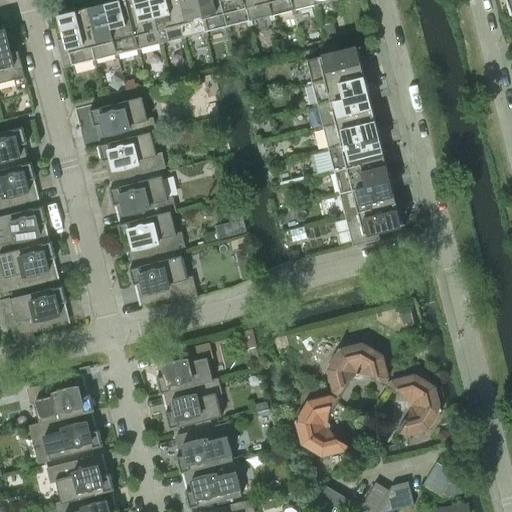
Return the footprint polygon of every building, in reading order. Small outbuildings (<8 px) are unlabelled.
[(126,0),(119,0),(104,4),(117,54),(119,54),(137,49),(138,54),(142,53),(141,48),(139,49),(126,0)] [(150,0),(126,0),(139,49),(141,48),(159,44),(160,48),(165,47),(163,43),(161,43),(150,0)] [(173,0),(150,0),(161,43),(163,43),(181,38),(182,43),(187,42),(185,37),(183,38),(173,0)] [(197,0),(173,0),(183,38),(185,37),(203,33),(205,37),(209,36),(208,32),(206,32),(197,0)] [(220,0),(197,0),(206,32),(208,32),(225,27),(227,32),(231,30),(230,26),(228,26),(220,0)] [(244,0),(220,0),(228,26),(230,26),(248,22),(249,26),(253,25),(252,20),(250,21),(244,0)] [(267,0),(244,0),(250,21),(252,20),(270,16),(271,20),(275,19),(274,15),(272,15),(267,0)] [(291,0),(267,0),(272,15),(274,15),(292,10),(293,15),(297,14),(296,9),(294,10),(291,0)] [(315,0),(291,0),(294,10),(296,9),(314,5),(315,9),(319,8),(318,4),(316,4),(315,0)] [(104,4),(82,9),(95,60),(97,59),(115,55),(116,59),(120,58),(119,54),(117,54),(104,4)] [(82,9),(59,15),(65,39),(58,40),(64,67),(93,60),(94,65),(98,64),(97,59),(95,60),(82,9)] [(322,28),(325,40),(336,37),(333,25),(322,28)] [(5,29),(0,30),(0,83),(25,77),(18,50),(11,52),(5,29)] [(308,86),(313,85),(312,83),(363,70),(357,47),(306,60),(312,81),(307,82),(308,86)] [(363,70),(312,83),(313,85),(317,103),(313,104),(314,108),(318,107),(318,105),(368,92),(363,70)] [(134,79),(124,82),(126,90),(136,87),(134,79)] [(318,105),(318,107),(323,125),(318,126),(319,130),(324,129),(323,127),(374,114),(368,92),(318,105)] [(94,127),(99,126),(103,125),(104,130),(100,131),(104,144),(151,132),(151,133),(156,132),(152,119),(148,120),(142,97),(89,110),(94,127)] [(323,127),(324,129),(328,147),(324,148),(325,152),(329,151),(329,149),(379,137),(374,114),(323,127)] [(0,169),(27,163),(23,151),(20,152),(18,146),(27,144),(23,127),(0,132),(0,169)] [(151,132),(104,144),(98,145),(103,162),(112,160),(113,165),(109,166),(112,179),(112,180),(165,167),(161,154),(157,155),(151,133),(151,132)] [(329,149),(329,151),(334,169),(329,170),(330,174),(335,173),(334,171),(385,159),(379,137),(329,149)] [(385,159),(334,171),(335,173),(339,191),(335,192),(336,197),(340,195),(340,193),(390,181),(385,159)] [(32,162),(27,163),(0,169),(0,208),(36,199),(36,198),(35,198),(32,186),(28,187),(27,181),(36,179),(32,162)] [(114,206),(119,205),(123,204),(124,209),(120,210),(123,223),(171,211),(171,212),(176,211),(172,198),(168,199),(162,176),(109,189),(114,206)] [(340,193),(340,195),(345,213),(341,214),(342,219),(346,217),(345,215),(396,203),(390,181),(340,193)] [(345,215),(346,217),(353,246),(380,239),(378,231),(402,226),(396,203),(345,215)] [(0,253),(46,242),(43,230),(39,231),(38,225),(47,223),(43,206),(0,216),(0,253)] [(171,211),(123,223),(118,224),(122,241),(132,239),(133,245),(129,245),(132,258),(132,259),(184,246),(181,233),(176,234),(171,212),(171,211)] [(218,239),(247,232),(242,213),(229,216),(230,222),(215,226),(218,239)] [(52,241),(46,242),(0,253),(0,278),(1,279),(4,291),(56,278),(56,277),(55,277),(52,265),(48,266),(47,260),(56,258),(52,241)] [(133,286),(139,284),(143,283),(144,289),(140,290),(143,302),(143,304),(196,290),(192,277),(187,278),(182,256),(129,269),(133,286)] [(66,322),(63,309),(59,310),(58,305),(67,302),(63,285),(0,301),(0,307),(5,325),(12,323),(15,336),(67,323),(67,321),(66,322)] [(250,334),(249,326),(241,328),(242,336),(250,334)] [(385,383),(389,378),(383,355),(363,343),(341,348),(341,347),(339,348),(338,350),(339,350),(327,369),(333,392),(339,395),(345,384),(346,384),(346,383),(356,376),(359,377),(361,375),(361,374),(373,376),(373,377),(374,377),(374,376),(385,383)] [(157,358),(160,371),(164,370),(165,375),(156,378),(161,395),(166,393),(166,392),(213,380),(207,358),(212,357),(209,344),(156,357),(156,358),(157,358)] [(440,407),(435,386),(415,374),(392,380),(389,385),(400,392),(399,392),(400,393),(401,392),(408,402),(407,403),(407,405),(409,408),(408,420),(407,420),(406,421),(407,421),(401,432),(406,435),(429,429),(440,411),(441,411),(442,409),(441,407),(440,407)] [(36,401),(42,423),(89,411),(89,412),(95,411),(90,394),(81,396),(80,391),(84,390),(81,377),(81,376),(28,389),(32,402),(36,401)] [(218,379),(213,380),(166,392),(166,393),(169,406),(173,405),(174,410),(165,413),(169,430),(222,416),(216,393),(221,392),(218,379)] [(330,409),(336,398),(331,395),(308,400),(297,419),(296,419),(295,421),(296,423),(297,423),(302,444),(322,456),(345,450),(348,445),(337,439),(338,438),(337,437),(337,438),(329,428),(330,427),(330,425),(328,422),(330,410),(330,411),(331,410),(330,409)] [(254,404),(256,412),(269,409),(267,401),(254,404)] [(89,411),(42,423),(37,424),(39,431),(32,433),(38,456),(39,462),(103,446),(99,429),(90,431),(89,426),(92,425),(89,412),(89,411)] [(177,437),(180,450),(184,449),(185,454),(176,456),(181,473),(186,472),(186,471),(233,459),(227,437),(232,436),(229,423),(176,436),(176,437),(177,437)] [(56,480),(61,502),(109,490),(109,491),(114,490),(110,473),(101,475),(100,470),(103,469),(100,456),(101,456),(101,455),(48,468),(52,481),(56,480)] [(238,458),(233,459),(186,471),(186,472),(189,485),(193,484),(194,489),(185,491),(189,508),(242,495),(236,472),(241,471),(238,458)] [(443,497),(462,492),(457,474),(454,472),(440,495),(443,497)] [(358,511),(375,511),(389,490),(376,482),(358,511)] [(329,484),(319,500),(337,511),(342,511),(351,497),(329,484)] [(109,490),(61,502),(57,503),(59,511),(119,511),(119,508),(110,510),(108,505),(112,504),(109,491),(109,490)] [(254,511),(252,500),(204,511),(254,511)]
